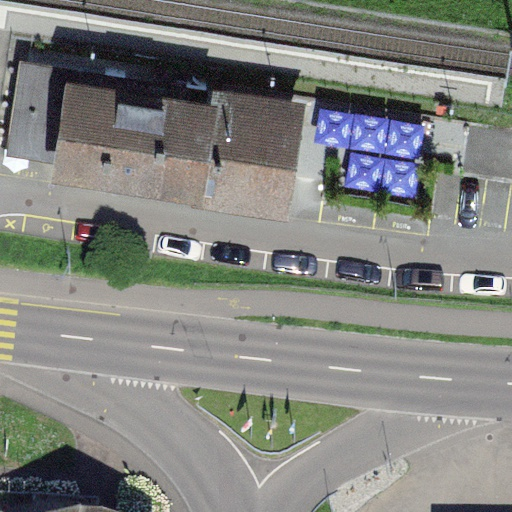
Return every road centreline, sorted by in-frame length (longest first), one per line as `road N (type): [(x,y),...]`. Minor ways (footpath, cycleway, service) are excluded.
road 1 (primary): [(70,337),(476,382)]
road 2 (residential): [(70,337),(204,465),(231,511)]
road 3 (residential): [(476,382),(304,485),(281,511)]
